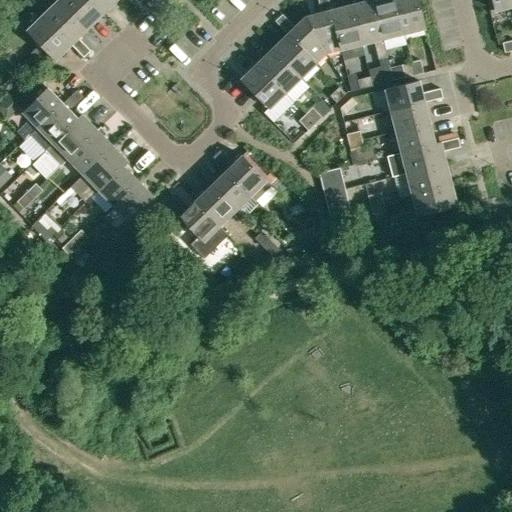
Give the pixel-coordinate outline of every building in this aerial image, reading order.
[(59,0),(59,1),(86,28),(101,13),(88,0),(59,0)] [(88,0),(101,13),(114,0),(88,0)] [(373,0),(352,5),(361,43),(373,39),(378,58),(387,56),(383,37),(373,0)] [(373,0),(383,37),(403,32),(395,0),(393,0),(375,5),(373,0)] [(418,0),(395,0),(403,32),(425,26),(418,0)] [(511,4),(511,0),(491,0),(494,9),(511,4)] [(77,36),(86,28),(59,1),(43,16),(70,43),(83,57),(90,50),(77,36)] [(352,5),(331,11),(340,48),(361,43),(352,5)] [(331,11),(306,17),(326,51),(340,48),(331,11)] [(275,20),(284,30),(291,23),(282,14),(275,20)] [(27,31),(54,59),(70,43),(43,16),(27,31)] [(326,51),(306,17),(289,34),(315,62),(326,51)] [(289,34),(273,49),(299,77),(315,62),(289,34)] [(511,39),(502,42),(505,52),(511,49),(511,39)] [(283,92),(284,92),(299,77),(273,49),(258,64),(283,92)] [(420,60),(410,62),(414,75),(423,72),(420,60)] [(393,80),(405,77),(414,75),(410,62),(390,67),(393,80)] [(268,107),(283,92),(258,64),(241,80),(268,107)] [(34,73),(21,85),(26,91),(39,79),(34,73)] [(357,78),(359,89),(372,85),(369,75),(357,78)] [(421,92),(418,80),(386,88),(392,110),(424,102),(443,97),(440,88),(421,92)] [(339,86),(329,95),(336,102),(346,93),(339,86)] [(25,139),(30,134),(62,103),(47,87),(23,110),(32,119),(18,132),(25,139)] [(26,99),(17,89),(7,98),(17,108),(26,99)] [(76,89),(67,99),(74,105),(83,96),(76,89)] [(30,134),(45,150),(77,118),(69,110),(74,105),(67,99),(62,103),(30,134)] [(397,131),(429,123),(424,102),(392,110),(397,131)] [(322,116),(312,106),(305,113),(315,123),(322,116)] [(315,123),(305,113),(289,130),(287,132),(290,134),(289,136),(295,142),(299,139),(315,123)] [(80,114),(77,118),(45,150),(60,166),(69,157),(96,130),(80,114)] [(397,131),(402,152),(439,142),(434,143),(429,123),(397,131)] [(100,126),(96,130),(69,157),(84,173),(111,146),(102,137),(107,133),(100,126)] [(346,133),(349,143),(362,140),(360,130),(346,133)] [(458,138),(439,142),(402,152),(408,173),(444,163),(441,151),(460,147),(458,138)] [(364,149),(362,140),(349,143),(351,152),(349,152),(352,164),(368,160),(375,159),(372,147),(364,149)] [(85,202),(99,188),(123,166),(127,162),(111,146),(84,173),(92,181),(82,191),(78,195),(85,202)] [(226,170),(250,194),(255,200),(271,185),(270,183),(276,177),(248,149),(242,155),(233,164),(219,150),(213,157),(221,165),(226,170)] [(0,163),(0,186),(12,175),(0,163)] [(413,194),(450,184),(444,163),(408,173),(413,194)] [(138,181),(123,166),(99,188),(114,204),(138,181)] [(338,168),(319,172),(324,194),(337,190),(343,189),(338,168)] [(234,209),(250,194),(226,170),(211,186),(234,209)] [(153,197),(138,181),(114,204),(130,220),(153,197)] [(35,183),(26,192),(33,199),(42,190),(35,183)] [(455,206),(450,184),(413,194),(418,215),(455,206)] [(211,186),(195,201),(218,225),(234,209),(211,186)] [(337,190),(324,194),(329,215),(342,212),(337,190)] [(33,199),(26,192),(17,201),(23,208),(33,199)] [(370,205),(383,201),(381,192),(368,195),(370,205)] [(218,225),(195,201),(185,210),(181,206),(182,205),(172,196),(166,202),(172,208),(163,217),(174,227),(182,220),(198,236),(189,244),(203,259),(228,235),(218,225)] [(383,201),(370,205),(372,214),(385,210),(383,201)] [(45,240),(52,234),(57,229),(49,221),(37,232),(45,240)] [(318,244),(314,226),(289,233),(302,249),(318,244)] [(60,228),(54,234),(62,242),(68,236),(60,228)] [(78,245),(80,243),(87,236),(80,229),(71,238),(78,245)] [(264,247),(271,240),(261,231),(255,238),(264,247)] [(68,254),(73,250),(78,245),(71,238),(62,248),(68,254)] [(280,250),(271,240),(264,247),(273,256),(280,250)]
